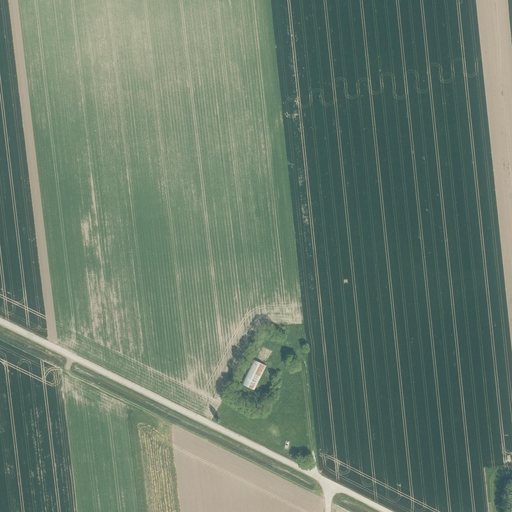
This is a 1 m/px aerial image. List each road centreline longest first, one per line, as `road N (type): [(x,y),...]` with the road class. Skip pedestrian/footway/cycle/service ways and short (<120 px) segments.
road 1 (tertiary): [(325,480),(0,321)]
road 2 (track): [(313,475),(302,362),(268,343)]
